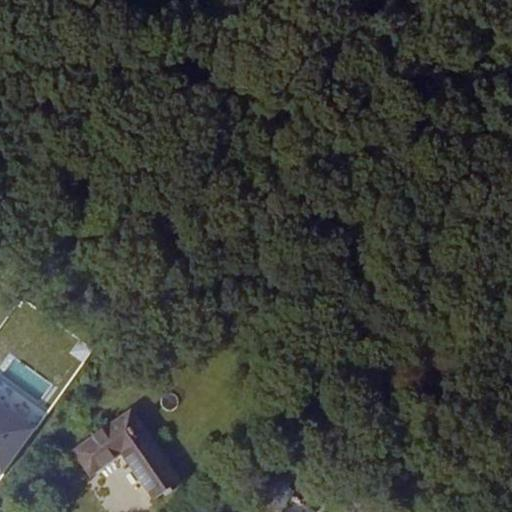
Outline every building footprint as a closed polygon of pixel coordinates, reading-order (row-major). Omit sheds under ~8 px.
[(0,475),(1,477),(36,428),(0,401),(0,475)] [(129,455),(155,490),(174,465),(137,414),(82,456),(96,477),(129,455)] [(205,451),(207,449),(195,440),(179,463),(190,471),(201,457),(204,459),(208,453),(205,451)] [(162,499),(186,482),(174,465),(155,490),(162,499)] [(286,511),(300,493),(271,471),(261,484),(277,496),(265,511),(286,511)]
